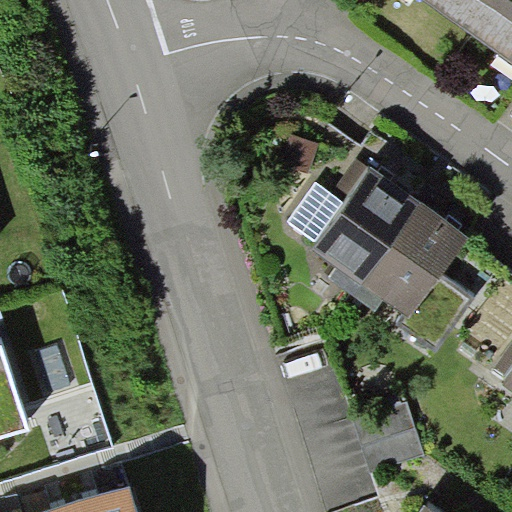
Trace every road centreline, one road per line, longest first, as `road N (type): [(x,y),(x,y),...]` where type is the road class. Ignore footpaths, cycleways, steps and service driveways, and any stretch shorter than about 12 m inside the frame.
road 1 (residential): [(131,61),(269,511)]
road 2 (residential): [(279,35),(354,57),(511,167)]
road 3 (residential): [(131,61),(209,41),(279,35)]
